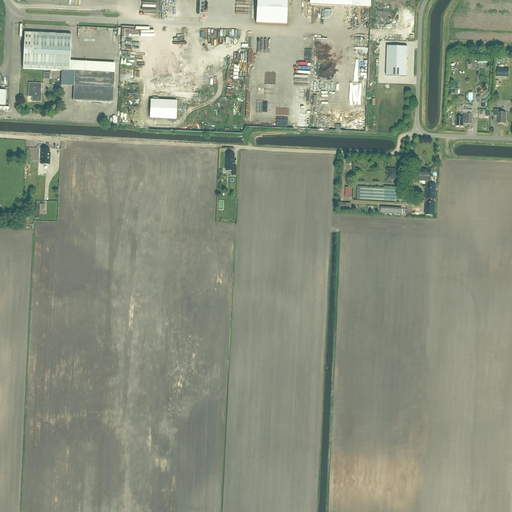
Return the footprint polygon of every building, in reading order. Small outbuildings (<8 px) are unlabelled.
[(287,0),(311,0),(311,5),(371,8),(371,0),(256,0),(256,24),(286,25),(287,0)] [(69,72),(71,36),(24,33),(23,70),(69,72)] [(408,47),(387,46),(386,77),(407,77),(408,47)] [(113,104),(114,73),(74,71),(73,102),(113,104)] [(41,103),(41,94),(40,94),(41,85),(29,84),(28,97),(32,98),(31,102),(41,103)] [(176,120),(177,102),(151,101),(150,119),(176,120)] [(506,124),(506,113),(499,113),(500,110),(495,109),(494,116),(498,116),(498,124),(506,124)] [(471,124),(472,114),(464,114),(463,117),(456,117),(456,126),(464,127),(464,123),(471,124)] [(41,149),(41,165),(50,165),(50,157),(49,157),(49,149),(41,149)] [(227,154),(226,171),(233,171),(232,176),(235,176),(236,167),(233,167),(234,154),(227,154)] [(399,169),(388,169),(387,180),(398,180),(399,169)] [(416,175),(416,181),(426,181),(426,186),(427,186),(427,185),(429,185),(429,181),(430,181),(430,178),(431,170),(426,169),(419,169),(419,176),(416,175)] [(425,215),(434,215),(435,185),(429,185),(427,185),(427,186),(426,199),(425,199),(425,203),(426,203),(425,215)] [(358,187),(357,200),(397,201),(398,188),(358,187)] [(36,204),(36,219),(40,219),(40,211),(45,211),(45,205),(40,205),(40,204),(36,204)]
